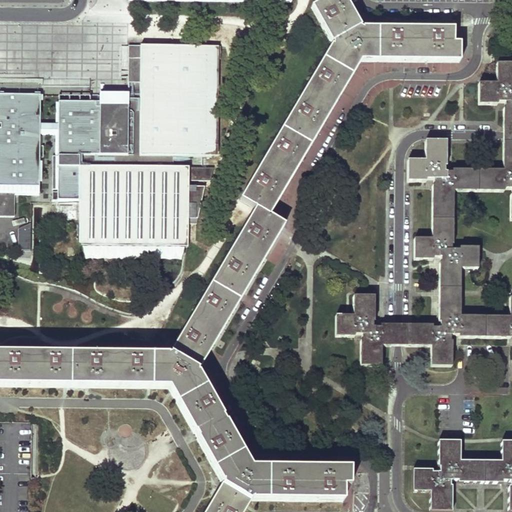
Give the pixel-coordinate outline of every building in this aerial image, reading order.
[(329,47),(238,200),(253,209),(267,218),(360,62),(458,63),(459,45),(452,45),(452,30),(362,29),(360,30),(343,0),(321,0),(322,1),(310,8),(330,45),(331,45),(331,47),(329,47)] [(0,130),(0,217),(14,218),(14,194),(38,195),(38,159),(42,159),(42,147),(38,147),(39,131),(57,131),(57,157),(51,157),(51,201),(78,201),(77,247),(186,248),(186,225),(195,225),(203,188),(187,188),(187,182),(208,182),(212,170),(169,168),(169,157),(210,158),(211,48),(127,47),(127,95),(98,95),(98,99),(94,99),(89,99),(89,103),(82,103),(57,103),(57,127),(39,127),(39,97),(0,96),(0,126),(0,130)] [(502,111),(502,130),(511,130),(511,65),(495,65),(495,85),(478,85),(477,106),(496,106),(496,104),(503,104),(503,111),(502,111)] [(511,130),(502,130),(501,135),(501,141),(511,141),(511,130)] [(511,298),(509,298),(508,318),(458,317),(458,293),(459,270),(476,270),(476,249),(457,249),(457,251),(449,251),(449,246),(451,246),(452,192),(503,193),(503,190),(510,190),(510,196),(508,196),(508,222),(511,221),(511,141),(501,141),(501,171),(450,171),(450,173),(442,173),(442,167),(444,167),(445,142),(424,142),(423,162),(406,161),(405,183),(424,183),(424,181),(432,181),(432,187),(431,187),(430,240),(413,240),(412,261),(431,261),(431,259),(439,259),(439,264),(437,264),(437,293),(437,323),(438,323),(438,329),(430,329),(430,326),(402,326),(402,347),(429,348),(429,367),(450,367),(450,342),(448,342),(448,336),(457,337),(457,339),(509,340),(509,337),(511,337),(511,298)] [(267,218),(253,209),(229,249),(166,356),(0,354),(0,387),(166,390),(220,484),(221,484),(221,486),(219,487),(204,511),(242,511),(248,503),(248,502),(251,500),(251,501),(341,502),(343,487),(348,487),(348,470),(249,468),(197,375),(196,374),(196,372),(197,372),(282,227),(267,218)] [(17,230),(17,251),(30,251),(30,225),(17,230)] [(380,347),(391,347),(392,326),(378,325),(378,328),(371,328),(371,322),(373,322),(373,297),(351,296),(351,316),(334,316),(334,338),(353,338),(353,336),(361,336),(361,341),(359,341),(359,367),(380,367),(380,347)] [(392,326),(391,347),(397,347),(402,347),(402,326),(397,326),(392,326)] [(511,511),(511,443),(500,443),(500,463),(458,462),(458,443),(437,443),(436,467),(438,467),(438,474),(430,474),(430,472),(411,471),(411,492),(429,492),(429,511),(449,511),(450,487),(447,487),(448,482),(456,482),(456,484),(501,484),(501,482),(509,482),(509,488),(507,488),(506,511),(511,511)]
